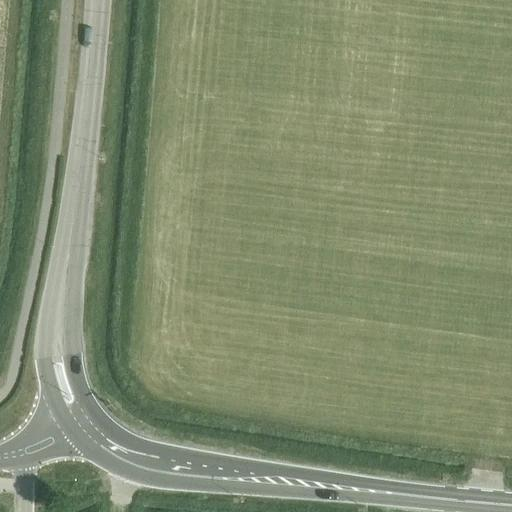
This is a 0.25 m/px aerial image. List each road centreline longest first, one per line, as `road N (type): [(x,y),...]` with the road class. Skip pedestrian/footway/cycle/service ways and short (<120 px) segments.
road 1 (secondary): [(511,505),(155,465),(117,452),(85,424)]
road 2 (secondary): [(67,266),(97,0)]
road 3 (secondary): [(67,266),(46,370),(53,395),(85,424)]
road 4 (secondary): [(85,424),(70,368),(67,266)]
